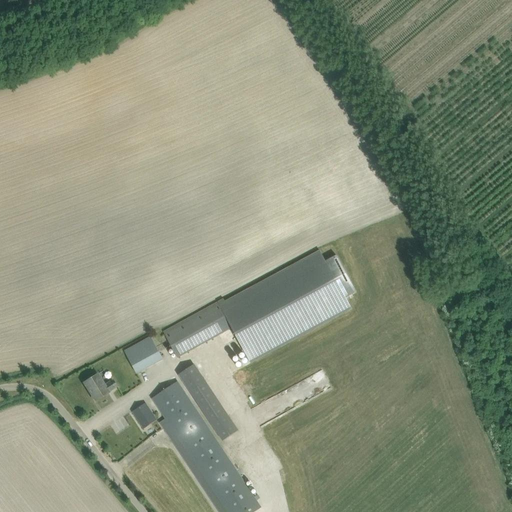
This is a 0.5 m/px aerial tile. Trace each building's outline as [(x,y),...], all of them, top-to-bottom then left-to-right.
[(178,357),(232,328),(251,363),(352,309),(345,298),(356,292),(337,257),(326,262),(320,251),(226,302),(224,299),(164,332),(165,335),(178,357)] [(164,359),(151,337),(125,351),(137,374),(164,359)] [(190,390),(205,380),(194,365),(179,375),(190,390)] [(112,381),(104,386),(93,368),(80,376),(96,401),(108,393),(108,392),(116,386),(117,386),(113,379),(111,380),(112,381)] [(161,393),(152,399),(166,419),(160,423),(219,511),(255,511),(262,508),(250,490),(219,444),(178,382),(161,393)] [(157,420),(146,403),(133,412),(144,429),(157,420)] [(223,441),(238,431),(228,416),(213,425),(223,441)]
